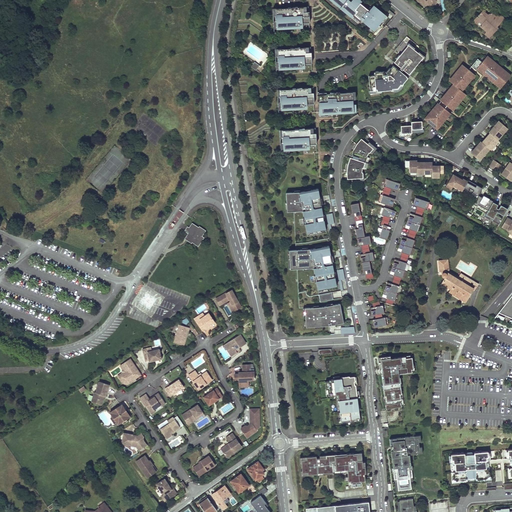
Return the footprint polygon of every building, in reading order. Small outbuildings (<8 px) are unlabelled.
[(330,0),(340,8),(343,11),(353,19),(357,23),(358,22),(360,19),(363,22),(373,30),(377,24),(378,25),(381,21),(381,20),(385,15),(375,7),(373,10),(369,8),(368,10),(360,3),(355,0),(330,0)] [(308,7),(272,9),(273,28),(286,27),(286,26),(289,26),(289,27),(295,27),(295,26),(298,25),(298,27),(298,26),(302,27),(302,23),(309,23),(308,7)] [(482,11),(474,19),(477,22),(478,22),(480,24),(479,26),(485,32),(483,33),(488,37),(497,28),(496,27),(495,25),(497,23),(499,23),(503,18),(500,15),(499,17),(496,14),(492,18),(487,18),(486,15),(482,11)] [(377,24),(373,30),(375,32),(388,17),(385,15),(381,20),(381,21),(378,25),(377,24)] [(400,42),(394,50),(399,54),(394,61),(400,67),(403,69),(409,74),(413,68),(412,68),(413,66),(414,67),(421,59),(422,57),(417,53),(418,52),(416,51),(420,46),(406,35),(400,42)] [(310,47),(275,49),(276,68),(288,68),(288,66),(291,66),(291,67),(297,67),(297,66),(300,66),(300,67),(304,67),(304,63),(311,63),(311,56),(310,47)] [(418,52),(417,53),(422,57),(421,59),(422,60),(425,56),(419,51),(418,52)] [(477,58),(471,66),(475,70),(476,69),(478,67),(482,70),(481,71),(484,73),(489,66),(492,68),(486,75),(489,77),(490,76),(497,83),(499,86),(505,79),(506,80),(510,75),(508,73),(506,73),(497,65),(497,64),(493,61),(491,61),(486,57),(481,62),(477,58)] [(384,70),(374,71),(374,74),(368,75),(370,90),(376,89),(377,90),(381,90),(390,89),(392,89),(392,88),(397,87),(400,83),(401,84),(403,83),(406,79),(405,78),(407,76),(401,71),(398,69),(393,64),(388,69),(389,70),(387,73),(384,73),(384,70)] [(442,99),(440,101),(450,109),(454,105),(454,106),(457,103),(450,97),(452,95),(459,100),(461,97),(460,97),(464,93),(461,91),(459,89),(463,85),(464,86),(466,83),(459,78),(461,75),(468,81),(470,78),(470,77),(473,73),(463,65),(459,70),(457,70),(453,74),(454,76),(449,81),(454,84),(449,90),(449,89),(444,95),(444,96),(442,99)] [(476,69),(500,88),(506,80),(505,79),(499,86),(497,83),(490,76),(489,77),(486,75),(492,68),(489,66),(484,73),(481,71),(482,70),(478,67),(476,69)] [(459,89),(461,91),(475,75),(473,73),(470,77),(470,78),(468,81),(461,75),(459,78),(466,83),(464,86),(463,85),(459,89)] [(400,83),(397,87),(392,88),(392,89),(390,89),(391,90),(393,90),(394,91),(395,91),(396,91),(397,90),(399,90),(400,89),(401,88),(401,87),(402,86),(402,85),(403,84),(403,83),(401,84),(400,83)] [(312,88),(277,89),(278,109),(290,108),(290,107),(294,107),(294,108),(299,108),(299,106),(302,106),(302,107),(303,107),(306,107),(306,104),(313,103),(312,88)] [(319,103),(318,113),(333,112),(333,111),(336,111),(336,112),(353,111),(352,104),(353,104),(353,99),(355,99),(355,92),(326,93),(326,91),(322,92),(317,92),(317,103),(319,103)] [(450,109),(452,110),(465,94),(464,93),(460,97),(461,97),(459,100),(452,95),(450,97),(457,103),(454,106),(454,105),(450,109)] [(429,114),(425,119),(435,128),(438,124),(439,124),(441,122),(435,116),(437,114),(443,119),(446,116),(445,115),(448,112),(438,103),(434,108),(432,109),(429,113),(429,114)] [(435,128),(437,129),(443,121),(450,113),(448,112),(445,115),(446,116),(443,119),(437,114),(435,116),(441,122),(439,124),(438,124),(435,128)] [(499,121),(494,127),(502,134),(507,128),(499,121)] [(411,128),(411,125),(406,126),(404,126),(400,126),(401,134),(411,133),(411,128)] [(494,127),(489,133),(490,133),(497,139),(502,134),(494,127)] [(314,128),(279,130),(279,142),(282,142),(283,149),(296,148),(296,147),(298,147),(298,148),(302,148),(301,147),(304,146),(304,148),(304,147),(308,148),(308,144),(315,144),(315,136),(314,128)] [(490,133),(486,138),(493,144),(494,145),(498,140),(497,139),(490,133)] [(364,162),(368,164),(370,158),(371,156),(378,149),(366,139),(368,137),(365,134),(360,138),(356,145),(361,149),(359,153),(352,150),(349,157),(347,164),(354,167),(353,171),(346,171),(346,179),(362,180),(362,172),(361,172),(361,168),(362,168),(364,162)] [(486,138),(482,142),(489,148),(490,149),(494,145),(493,144),(486,138)] [(481,142),(476,148),(484,154),(489,148),(482,142),(481,142)] [(356,145),(352,150),(359,153),(361,149),(356,145)] [(476,148),(471,153),(479,160),(484,154),(476,148)] [(408,166),(408,171),(416,171),(416,163),(416,161),(408,161),(409,159),(405,159),(404,166),(408,166)] [(416,171),(415,173),(423,173),(424,163),(416,163),(416,171)] [(424,163),(423,173),(431,173),(431,167),(431,166),(431,164),(424,163)] [(431,173),(431,177),(438,177),(438,173),(442,173),(443,167),(439,166),(439,168),(431,167),(431,173)] [(511,178),(511,172),(505,168),(501,174),(510,181),(511,178)] [(458,177),(453,174),(447,183),(453,186),(455,182),(459,184),(457,188),(462,191),(463,188),(467,182),(467,181),(463,178),(462,179),(458,177)] [(383,188),(381,193),(387,195),(389,191),(395,193),(398,186),(384,181),(381,188),(383,188)] [(482,188),(476,185),(475,187),(467,182),(463,188),(467,190),(477,196),(482,188)] [(301,192),(286,192),(287,211),(294,211),(304,210),(307,231),(326,228),(322,207),(318,189),(301,192)] [(387,195),(381,193),(380,197),(378,196),(376,204),(390,209),(392,201),(386,199),(387,195)] [(428,205),(414,200),(412,207),(416,209),(415,213),(421,215),(423,211),(426,212),(428,205)] [(492,202),(484,217),(498,225),(502,219),(495,215),(497,212),(503,216),(507,209),(505,208),(506,206),(504,205),(503,207),(500,205),(500,206),(498,209),(496,208),(497,205),(492,202)] [(358,205),(350,207),(352,216),(354,215),(355,215),(355,218),(354,219),(355,223),(362,222),(361,217),(360,217),(358,205)] [(304,210),(294,211),(296,249),(309,249),(329,246),(326,228),(307,231),(304,210)] [(382,218),(381,222),(387,224),(389,220),(392,221),(395,214),(383,210),(380,217),(382,218)] [(421,215),(415,213),(414,217),(409,216),(406,223),(418,227),(421,220),(420,219),(421,215)] [(511,221),(511,219),(507,217),(501,227),(511,232),(511,233),(511,222),(511,221)] [(362,222),(355,223),(356,228),(357,227),(358,231),(356,231),(355,231),(356,240),(364,239),(362,227),(363,226),(362,222)] [(387,224),(381,222),(379,226),(382,227),(378,239),(386,241),(388,233),(385,232),(386,229),(386,228),(387,224)] [(199,228),(193,223),(187,232),(189,233),(185,239),(192,244),(193,242),(199,247),(205,238),(203,236),(206,231),(200,226),(199,228)] [(418,227),(406,223),(405,227),(409,228),(408,231),(409,231),(407,236),(414,238),(415,234),(416,234),(418,227)] [(414,238),(407,236),(406,240),(401,238),(399,245),(411,249),(413,242),(412,242),(414,238)] [(364,239),(356,240),(358,249),(361,248),(361,251),(367,250),(367,246),(370,245),(368,238),(364,239)] [(411,249),(399,245),(397,249),(401,250),(400,254),(401,254),(400,258),(406,261),(407,257),(408,257),(411,249)] [(296,249),(289,249),(291,268),(296,268),(297,268),(310,267),(311,290),(337,285),(332,263),(329,246),(309,249),(296,249)] [(367,250),(361,251),(362,255),(359,256),(360,264),(368,262),(373,261),(371,254),(368,254),(367,250)] [(406,261),(400,258),(398,263),(393,261),(391,268),(403,272),(405,265),(406,261)] [(470,291),(447,273),(449,270),(449,258),(439,258),(439,269),(442,270),(441,275),(443,276),(444,277),(440,282),(448,288),(446,291),(462,302),(470,291)] [(365,280),(372,279),(371,274),(370,275),(368,262),(360,264),(362,273),(364,272),(365,272),(366,275),(364,276),(365,280)] [(297,268),(296,268),(299,307),(305,307),(319,306),(340,303),(339,298),(333,299),(332,292),(337,291),(337,285),(311,290),(310,267),(297,268)] [(403,272),(391,268),(390,272),(393,273),(392,276),(393,277),(392,281),(398,283),(400,279),(400,280),(403,272)] [(470,291),(471,292),(477,284),(460,272),(456,276),(449,270),(447,273),(470,291)] [(398,283),(392,281),(390,285),(386,284),(383,291),(395,295),(398,288),(397,287),(398,283)] [(231,290),(216,299),(219,305),(229,299),(230,300),(230,302),(235,310),(240,307),(231,290)] [(395,295),(383,291),(382,295),(385,296),(384,299),(385,300),(384,304),(391,306),(392,302),(393,302),(395,295)] [(511,294),(498,313),(511,318),(511,294)] [(368,308),(370,316),(373,316),(380,314),(382,314),(381,306),(378,307),(377,302),(371,304),(371,308),(368,308)] [(305,307),(306,326),(325,325),(328,325),(344,322),(340,303),(319,306),(305,307)] [(198,316),(194,319),(201,330),(205,327),(205,329),(208,327),(207,326),(209,325),(209,324),(210,325),(215,322),(209,313),(204,316),(199,319),(198,316)] [(380,314),(373,316),(374,319),(370,320),(372,328),(387,325),(385,318),(380,319),(380,314)] [(185,335),(187,335),(189,328),(179,325),(174,343),(184,346),(186,338),(184,338),(185,336),(185,335)] [(240,334),(225,344),(228,348),(227,349),(231,356),(237,352),(236,350),(237,349),(238,348),(246,343),(240,334)] [(147,348),(142,349),(145,361),(149,360),(149,362),(152,361),(161,359),(159,349),(152,351),(147,352),(147,348)] [(390,358),(390,356),(380,357),(381,362),(382,367),(384,369),(384,373),(381,374),(382,380),(382,384),(384,384),(384,389),(383,389),(384,396),(385,396),(386,401),(385,401),(386,412),(402,410),(399,394),(401,393),(400,386),(399,387),(398,382),(400,382),(399,374),(412,372),(411,369),(413,369),(412,357),(405,358),(405,356),(398,357),(394,358),(390,358)] [(141,375),(130,359),(121,365),(126,371),(125,374),(119,378),(122,383),(128,384),(132,381),(131,380),(133,379),(134,378),(135,379),(141,375)] [(121,373),(117,376),(119,378),(125,374),(126,371),(121,365),(120,366),(122,369),(121,373)] [(193,372),(188,375),(198,389),(212,380),(207,371),(201,375),(202,376),(200,378),(197,378),(193,372)] [(238,374),(236,374),(236,377),(236,380),(239,380),(239,382),(248,382),(248,380),(254,380),(254,379),(255,379),(255,377),(254,377),(254,372),(250,372),(243,372),(238,372),(238,374)] [(340,378),(333,379),(329,380),(329,381),(325,381),(326,389),(327,389),(328,396),(335,395),(337,394),(339,410),(341,421),(356,419),(356,418),(360,418),(359,410),(358,410),(357,405),(358,405),(357,397),(353,398),(353,392),(356,391),(355,385),(354,385),(354,381),(355,381),(354,376),(349,377),(349,376),(341,377),(341,378),(340,378)] [(169,386),(165,389),(170,396),(184,387),(178,379),(169,386)] [(94,393),(91,402),(101,405),(104,397),(104,396),(105,396),(109,385),(99,381),(95,393),(94,393)] [(217,388),(203,397),(209,405),(214,402),(223,396),(217,388)] [(146,394),(139,398),(145,406),(148,410),(152,407),(154,409),(160,405),(161,406),(165,403),(158,393),(154,396),(154,397),(153,398),(152,400),(151,400),(150,400),(149,399),(146,394)] [(197,404),(181,415),(188,425),(191,422),(191,421),(192,421),(192,420),(192,418),(202,412),(197,404)] [(113,413),(112,416),(116,423),(118,421),(121,422),(126,419),(127,413),(124,408),(120,411),(118,407),(117,408),(114,410),(115,412),(113,413)] [(191,421),(191,422),(204,414),(202,412),(192,418),(192,420),(192,421),(191,421)] [(246,427),(242,430),(247,437),(256,429),(257,430),(259,427),(259,412),(254,412),(254,414),(250,414),(250,421),(252,424),(251,424),(250,425),(249,425),(246,427)] [(169,423),(160,429),(166,438),(172,434),(170,433),(173,431),(175,430),(175,431),(180,428),(173,417),(167,421),(169,423)] [(125,432),(123,434),(122,442),(123,443),(131,446),(132,443),(134,444),(136,447),(138,446),(140,450),(147,445),(143,440),(143,437),(141,433),(140,434),(137,436),(133,436),(133,434),(125,432)] [(233,432),(226,438),(229,442),(228,443),(221,448),(228,457),(243,447),(233,432)] [(398,490),(411,488),(409,477),(412,477),(411,469),(408,470),(408,466),(411,466),(409,454),(417,454),(417,453),(417,451),(419,451),(419,446),(418,442),(418,438),(414,438),(414,436),(396,438),(396,440),(392,441),(393,450),(390,450),(392,468),(395,467),(395,471),(393,471),(394,479),(396,479),(398,489),(398,490)] [(452,472),(453,480),(456,480),(456,481),(466,480),(466,477),(476,477),(476,479),(487,478),(487,477),(490,477),(489,471),(487,471),(487,469),(489,469),(489,467),(486,468),(486,465),(482,465),(482,461),(485,460),(487,460),(486,457),(488,457),(488,451),(474,452),(474,454),(464,455),(464,453),(451,454),(451,460),(453,460),(453,463),(455,463),(455,472),(452,472)] [(301,459),(302,473),(307,472),(307,475),(317,474),(317,473),(323,473),(333,473),(333,471),(347,469),(347,471),(348,481),(350,481),(351,486),(362,485),(361,481),(365,481),(364,473),(365,473),(365,468),(363,468),(363,469),(362,469),(361,466),(363,466),(362,460),(360,460),(359,454),(353,454),(353,453),(346,453),(346,455),(336,455),(336,454),(326,455),(326,457),(316,458),(312,458),(312,456),(306,457),(306,459),(301,459)] [(145,456),(136,461),(145,474),(149,472),(151,475),(157,471),(153,465),(152,466),(149,462),(145,456)] [(194,471),(198,477),(215,466),(208,456),(200,461),(200,462),(199,463),(198,464),(195,466),(197,470),(194,471)] [(248,468),(256,479),(257,478),(262,474),(264,473),(259,467),(261,465),(258,461),(248,468)] [(231,480),(239,491),(249,484),(241,473),(236,477),(231,480)] [(165,479),(156,484),(163,495),(161,496),(165,502),(172,497),(168,492),(172,490),(168,484),(165,479)] [(215,492),(221,500),(230,493),(224,484),(219,488),(215,492)] [(177,494),(173,488),(172,490),(168,492),(172,497),(177,494)] [(250,502),(257,511),(266,511),(268,510),(264,504),(266,503),(260,494),(250,502)] [(212,504),(207,497),(203,500),(202,499),(200,500),(201,502),(199,504),(204,511),(213,511),(217,510),(212,504)] [(416,511),(416,510),(413,510),(413,505),(412,498),(399,500),(400,511),(416,511)] [(306,508),(306,511),(370,511),(369,501),(306,508)] [(110,511),(104,503),(98,507),(100,510),(104,506),(108,511),(110,511)]
